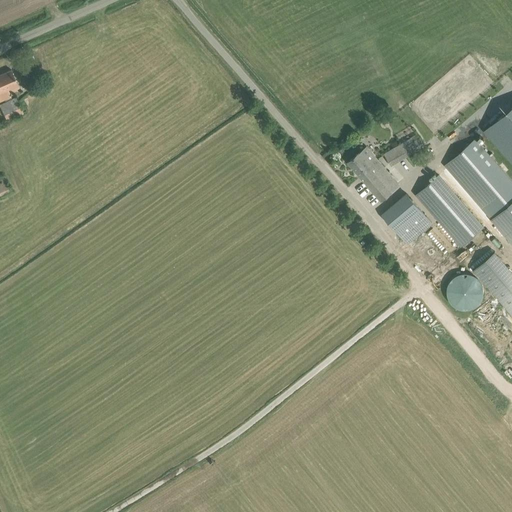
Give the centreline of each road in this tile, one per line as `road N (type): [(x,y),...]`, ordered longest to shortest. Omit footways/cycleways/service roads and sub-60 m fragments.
road 1 (track): [(113,511),(224,442),(421,286)]
road 2 (unclassified): [(421,286),(181,0)]
